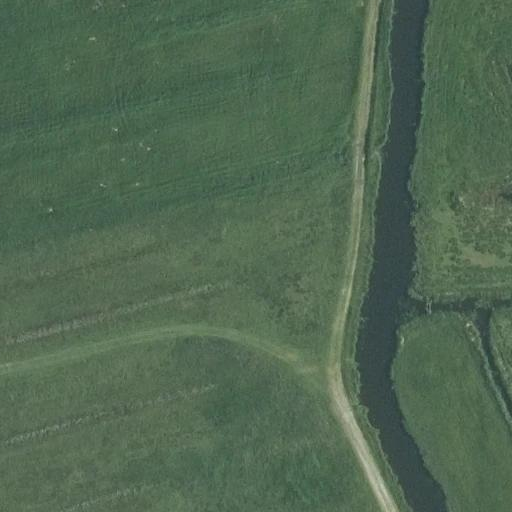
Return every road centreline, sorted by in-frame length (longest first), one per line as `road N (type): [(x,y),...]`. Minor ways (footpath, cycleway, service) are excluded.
road 1 (track): [(332,370),(359,204),(366,0)]
road 2 (track): [(0,369),(95,347),(230,334),(332,370)]
road 3 (track): [(391,511),(332,370)]
